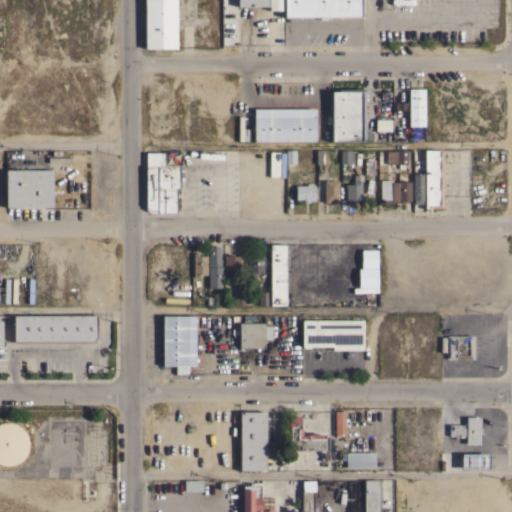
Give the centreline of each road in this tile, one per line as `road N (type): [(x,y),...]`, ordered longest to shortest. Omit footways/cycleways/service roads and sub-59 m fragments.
road 1 (residential): [(0,227),(511,223)]
road 2 (residential): [(0,394),(511,391)]
road 3 (residential): [(130,0),(131,511)]
road 4 (residential): [(131,61),(511,59)]
road 5 (track): [(0,62),(131,61)]
